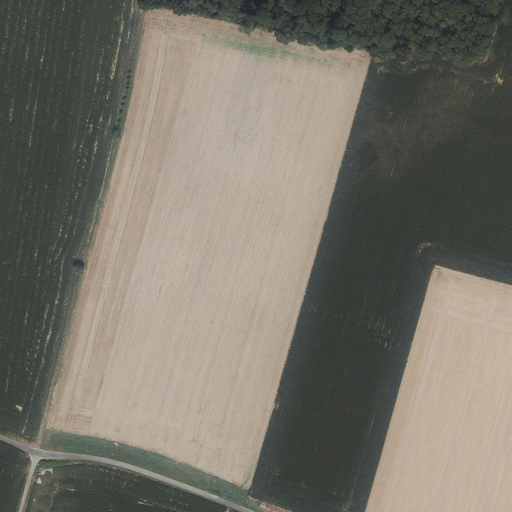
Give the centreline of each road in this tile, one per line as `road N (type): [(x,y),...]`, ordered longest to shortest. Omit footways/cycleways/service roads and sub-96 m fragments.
road 1 (track): [(143,0),(37,453)]
road 2 (track): [(0,437),(46,455),(127,465),(249,511)]
